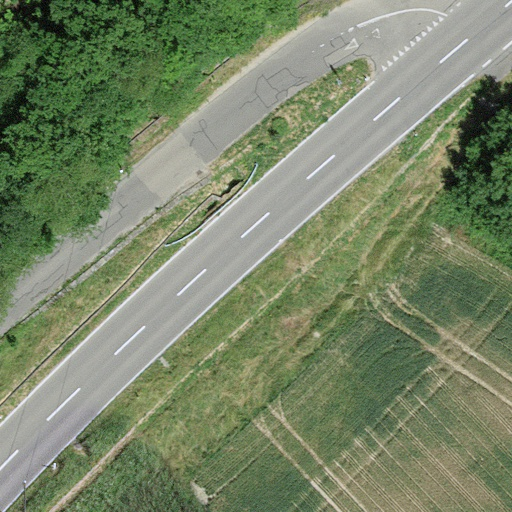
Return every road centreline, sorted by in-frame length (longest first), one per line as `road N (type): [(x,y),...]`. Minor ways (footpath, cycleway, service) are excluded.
road 1 (primary): [(0,481),(69,405),(468,33)]
road 2 (tertiary): [(468,33),(444,14),(416,9),(338,36),(0,307)]
